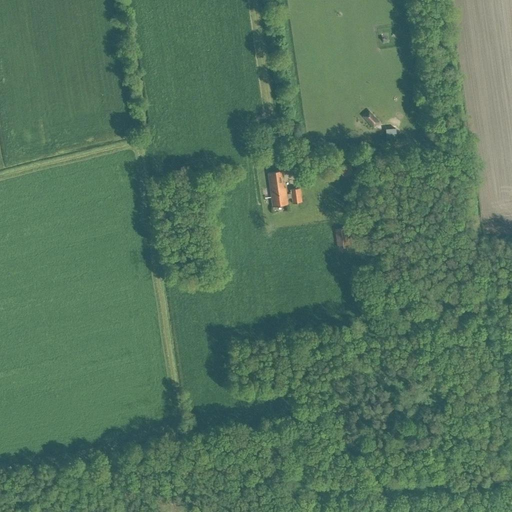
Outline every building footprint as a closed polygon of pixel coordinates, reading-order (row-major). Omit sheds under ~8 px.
[(380,121),(369,109),(362,116),(373,128),(380,121)] [(351,163),(340,165),(342,177),(353,176),(351,163)] [(281,171),(268,172),(272,206),(288,204),(287,198),(292,197),(293,203),(301,202),(300,188),(291,189),(291,193),(286,194),(285,187),(283,187),(281,171)] [(186,205),(187,216),(203,214),(202,203),(186,205)] [(335,228),(337,247),(353,245),(352,237),(348,238),(347,227),(335,228)]
